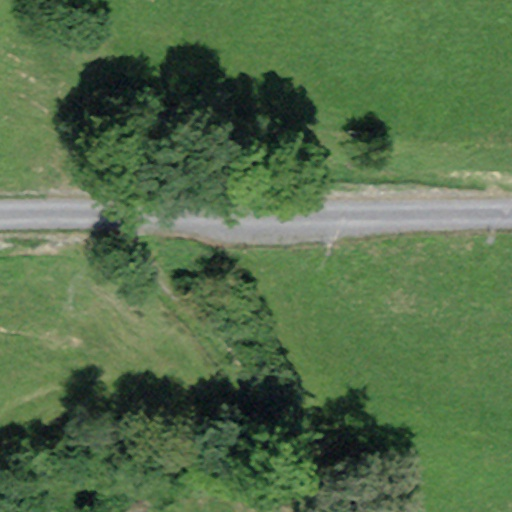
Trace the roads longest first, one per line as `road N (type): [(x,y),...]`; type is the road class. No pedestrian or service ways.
road 1 (unclassified): [(0,214),(511,213)]
road 2 (track): [(0,428),(38,401),(112,385),(237,399),(246,361)]
